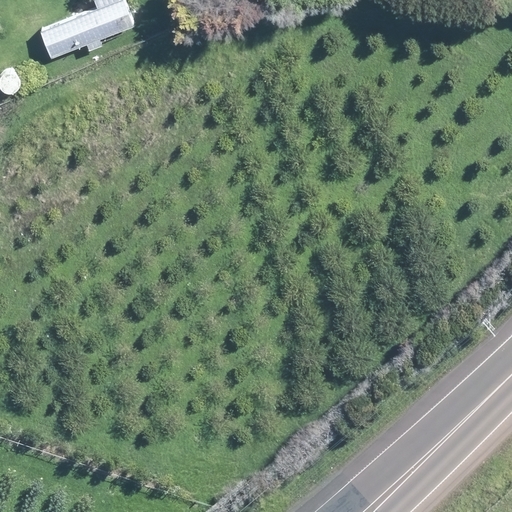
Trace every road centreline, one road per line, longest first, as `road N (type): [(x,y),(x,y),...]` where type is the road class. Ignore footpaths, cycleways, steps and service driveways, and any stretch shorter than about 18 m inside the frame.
road 1 (secondary): [(345,511),(501,387)]
road 2 (secondary): [(501,387),(377,511)]
